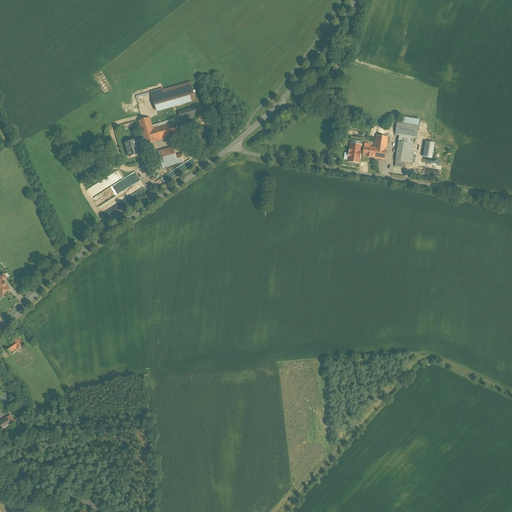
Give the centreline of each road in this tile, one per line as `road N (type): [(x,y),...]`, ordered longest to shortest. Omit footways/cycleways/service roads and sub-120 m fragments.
road 1 (tertiary): [(0,334),(78,255),(233,144)]
road 2 (unclassified): [(233,144),(511,201)]
road 3 (tertiary): [(233,144),(304,72),(352,0)]
